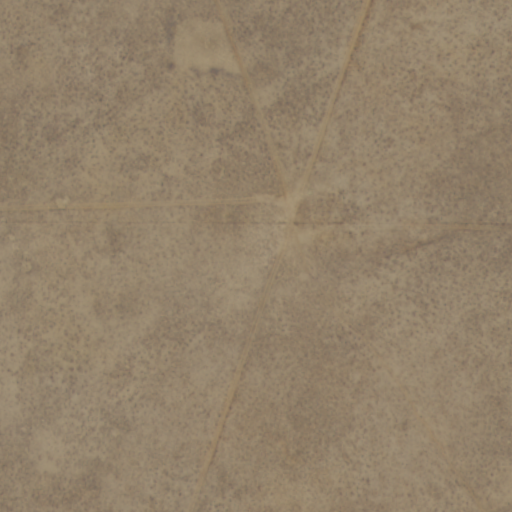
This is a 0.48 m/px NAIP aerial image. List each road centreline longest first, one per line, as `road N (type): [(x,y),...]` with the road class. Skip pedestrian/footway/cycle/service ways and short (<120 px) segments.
road 1 (residential): [(185,511),(214,418),(304,204),(368,0)]
road 2 (track): [(304,204),(0,210)]
